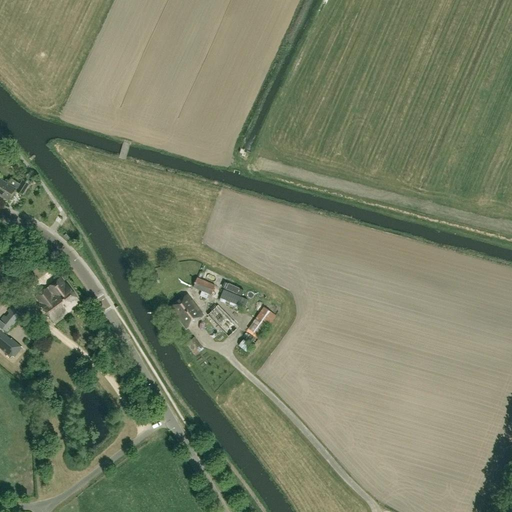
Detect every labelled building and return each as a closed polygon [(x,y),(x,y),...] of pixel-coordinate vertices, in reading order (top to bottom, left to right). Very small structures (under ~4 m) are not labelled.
[(0,179),(0,194),(8,200),(15,190),(23,195),(30,184),(23,180),(21,184),(12,179),(8,184),(0,179)] [(66,285),(60,278),(36,296),(41,304),(40,304),(54,323),(81,303),(67,284),(66,285)] [(201,291),(199,296),(207,299),(209,294),(213,296),(215,293),(213,292),(215,285),(197,278),(193,287),(201,291)] [(243,310),(248,300),(224,289),(219,300),(243,310)] [(185,326),(201,314),(187,295),(171,307),(185,326)] [(217,306),(207,315),(228,338),(238,328),(217,306)] [(263,307),(241,337),(254,346),(276,316),(263,307)] [(0,350),(10,359),(11,357),(13,358),(20,350),(3,334),(4,333),(5,334),(21,316),(11,308),(0,321),(0,350)] [(251,346),(244,340),(239,345),(246,352),(251,346)]
